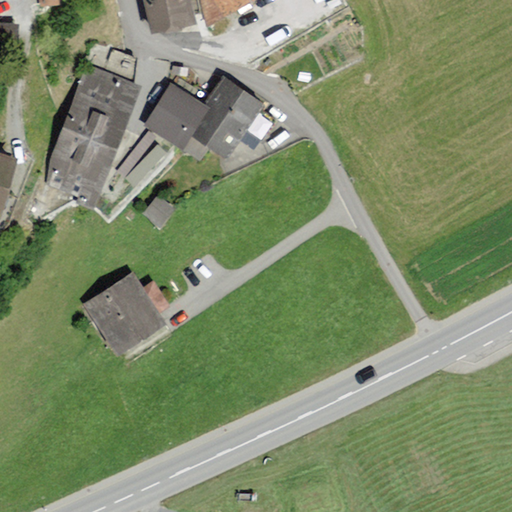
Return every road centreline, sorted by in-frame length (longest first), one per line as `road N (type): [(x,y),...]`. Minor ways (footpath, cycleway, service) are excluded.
road 1 (residential): [(142,42),(267,84),(290,100),(439,350)]
road 2 (primary): [(439,350),(93,511)]
road 3 (track): [(356,206),(178,314)]
